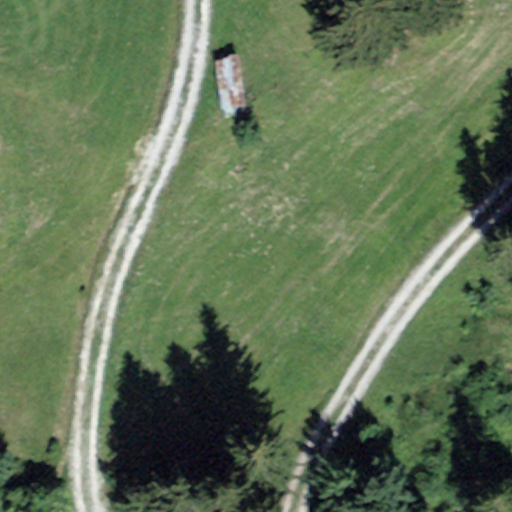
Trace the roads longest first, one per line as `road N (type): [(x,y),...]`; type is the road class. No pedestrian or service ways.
road 1 (track): [(88,511),(96,339),(180,89),(187,0)]
road 2 (track): [(300,511),(312,444),(511,207)]
